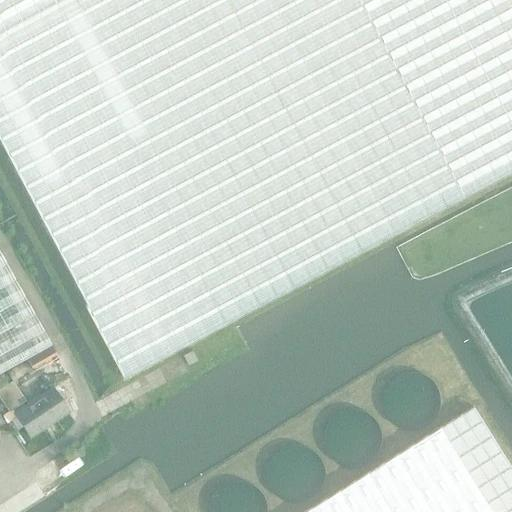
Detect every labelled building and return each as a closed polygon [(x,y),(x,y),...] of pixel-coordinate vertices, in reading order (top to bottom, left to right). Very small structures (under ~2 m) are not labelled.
[(511,0),(0,0),(0,141),(125,378),(223,325),(511,172),(511,0)] [(0,374),(26,360),(49,345),(38,320),(0,252),(0,381),(1,381),(0,379),(0,374)] [(54,352),(49,345),(26,360),(30,367),(54,352)] [(0,398),(9,411),(25,400),(12,381),(0,388),(0,398)] [(29,436),(67,412),(51,388),(14,413),(29,436)] [(511,511),(511,465),(475,408),(308,511),(511,511)]
